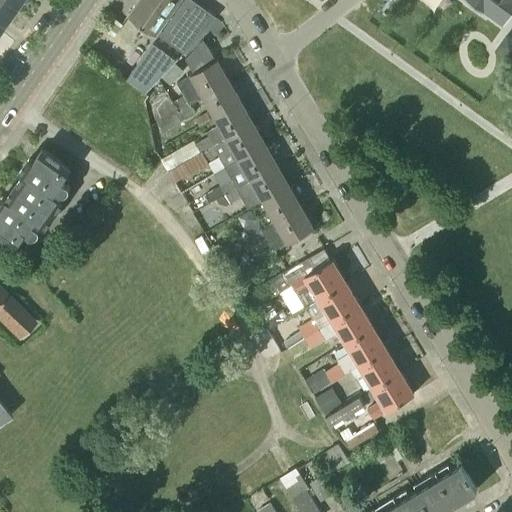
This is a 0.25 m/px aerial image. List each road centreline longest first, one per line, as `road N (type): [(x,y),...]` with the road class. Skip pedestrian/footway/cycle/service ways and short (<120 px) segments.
road 1 (residential): [(511,452),(268,56)]
road 2 (unknown): [(11,105),(168,215),(223,295),(278,430)]
road 3 (secondary): [(0,121),(87,0)]
